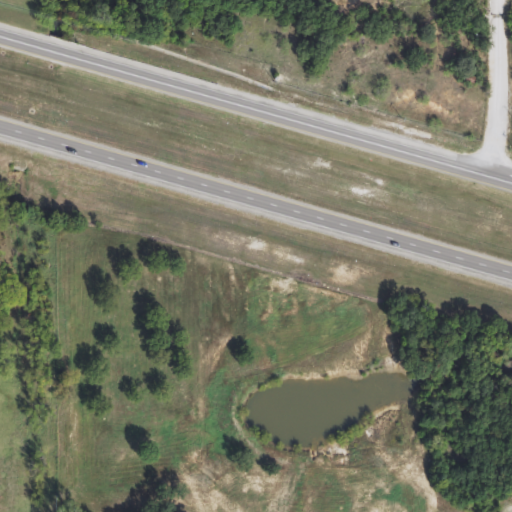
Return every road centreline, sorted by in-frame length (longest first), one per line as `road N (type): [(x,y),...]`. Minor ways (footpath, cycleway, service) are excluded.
road 1 (primary): [(0,130),(511,272)]
road 2 (primary): [(511,176),(0,36)]
